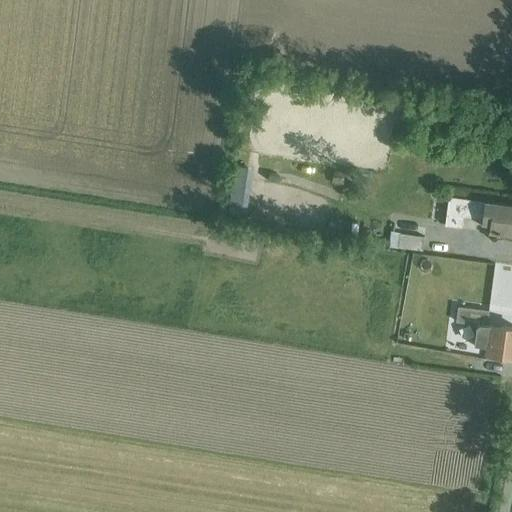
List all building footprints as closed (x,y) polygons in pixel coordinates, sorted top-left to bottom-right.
[(334,170),(332,181),(342,183),(344,172),(334,170)] [(511,232),(511,204),(449,195),(445,224),(461,227),(463,216),(481,218),(481,223),(493,225),(492,230),(511,232)] [(391,232),(389,245),(397,246),(421,250),(423,236),(399,233),(391,232)] [(389,241),(370,237),(368,247),(387,251),(389,241)] [(406,302),(433,306),(436,281),(409,277),(406,302)] [(488,311),(458,306),(455,321),(478,325),(475,343),(490,346),(489,352),(511,356),(511,328),(486,324),(488,311)]
